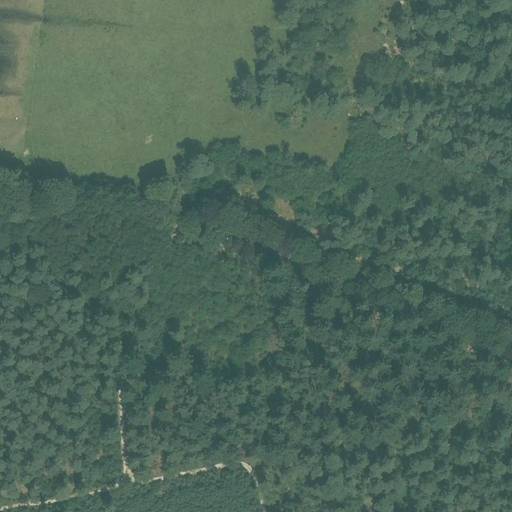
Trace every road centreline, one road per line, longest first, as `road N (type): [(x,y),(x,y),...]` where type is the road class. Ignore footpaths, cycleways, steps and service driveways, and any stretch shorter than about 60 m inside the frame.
road 1 (track): [(511,344),(186,221),(153,283),(131,351),(126,481)]
road 2 (track): [(264,511),(254,475),(236,463),(0,510)]
